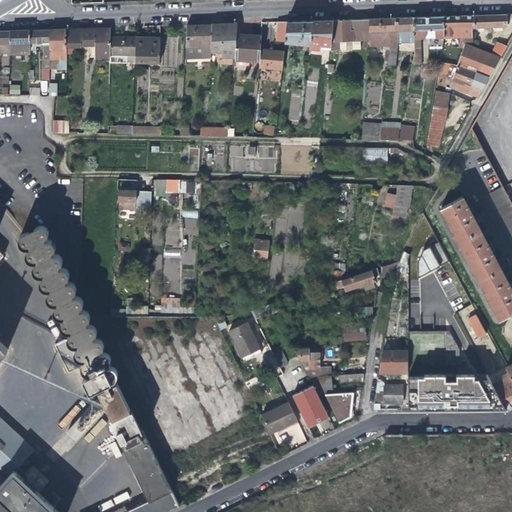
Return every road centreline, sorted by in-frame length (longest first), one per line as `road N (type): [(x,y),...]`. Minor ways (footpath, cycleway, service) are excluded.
road 1 (residential): [(511,1),(74,16)]
road 2 (residential): [(185,511),(374,418),(511,414)]
